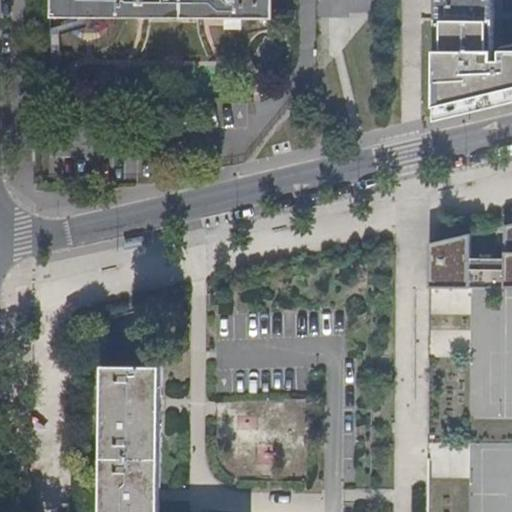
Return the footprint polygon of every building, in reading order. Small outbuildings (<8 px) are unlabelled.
[(52,0),(52,16),(273,16),(272,0),(52,0)] [(438,0),(438,18),(495,18),(495,0),(438,0)] [(495,18),(438,18),(436,115),(511,98),(511,53),(496,54),(495,18)] [(511,221),(430,241),(429,285),(471,286),(471,268),(504,268),(504,286),(511,286),(511,221)] [(504,286),(504,268),(471,268),(471,286),(504,286)] [(109,366),(109,369),(103,368),(101,511),(163,511),(165,367),(109,366)]
